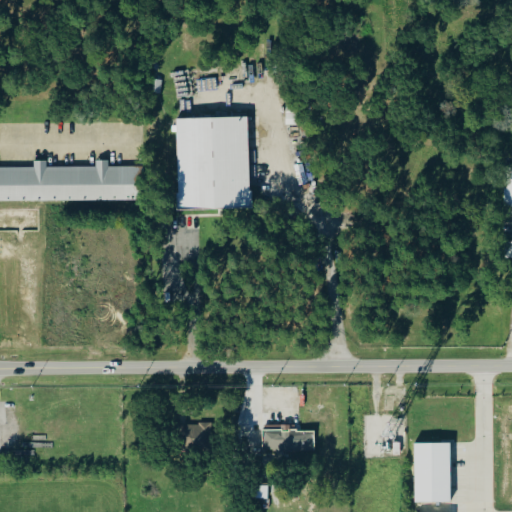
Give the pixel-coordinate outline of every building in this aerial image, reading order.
[(250,116),(176,117),(178,209),(251,207),(250,116)] [(0,200),(141,200),(140,166),(109,166),(109,160),(96,160),(96,166),(47,166),(47,160),(34,160),(35,166),(0,166),(0,200)] [(213,450),(212,423),(182,424),(182,450),(213,450)] [(264,451),(315,451),(315,431),(296,431),(296,428),(265,427),(264,451)] [(451,442),(415,443),(415,503),(452,502),(451,442)]
